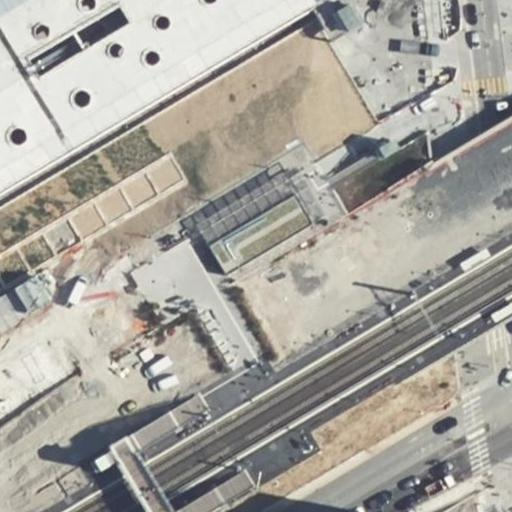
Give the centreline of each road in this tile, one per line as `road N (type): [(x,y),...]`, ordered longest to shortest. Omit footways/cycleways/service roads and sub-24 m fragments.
road 1 (unclassified): [(474,0),(511,341)]
road 2 (primary): [(377,511),(511,433)]
